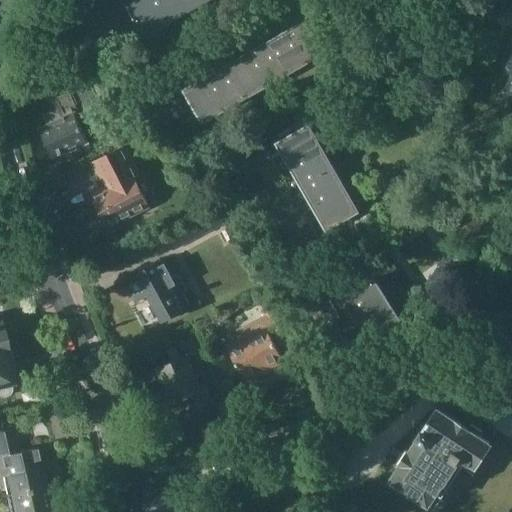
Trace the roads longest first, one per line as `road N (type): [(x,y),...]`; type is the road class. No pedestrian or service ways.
road 1 (unknown): [(380,390),(328,315),(275,189),(259,170),(151,110),(76,0)]
road 2 (residential): [(128,488),(298,433),(380,390),(460,335),(511,269)]
road 3 (residential): [(49,265),(9,138),(6,0)]
road 4 (residential): [(128,488),(49,265)]
